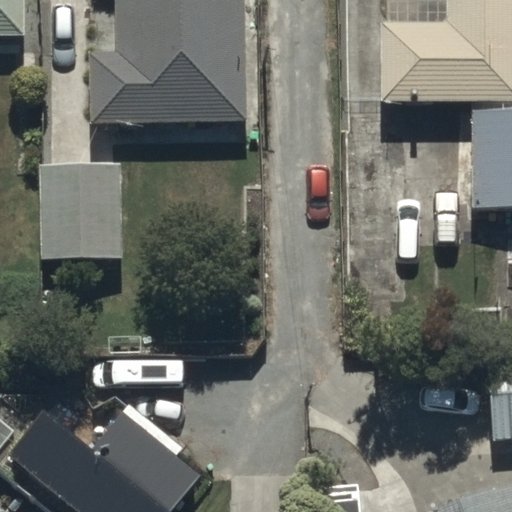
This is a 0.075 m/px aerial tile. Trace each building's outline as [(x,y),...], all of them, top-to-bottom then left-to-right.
[(0,0),(0,36),(24,36),(23,0),(0,0)] [(244,121),(242,0),(115,0),(115,5),(98,5),(99,53),(87,53),(88,124),(244,121)] [(511,0),(448,0),(448,1),(388,1),(388,24),(377,24),(377,102),(471,102),(471,210),(511,209),(511,0)] [(121,165),(37,168),(39,257),(123,255),(121,165)] [(511,350),(486,352),(491,439),(511,438),(511,350)] [(52,399),(7,454),(78,511),(171,511),(199,478),(177,459),(183,451),(128,406),(112,426),(93,410),(82,424),(52,399)] [(511,511),(511,486),(441,511),(511,511)]
